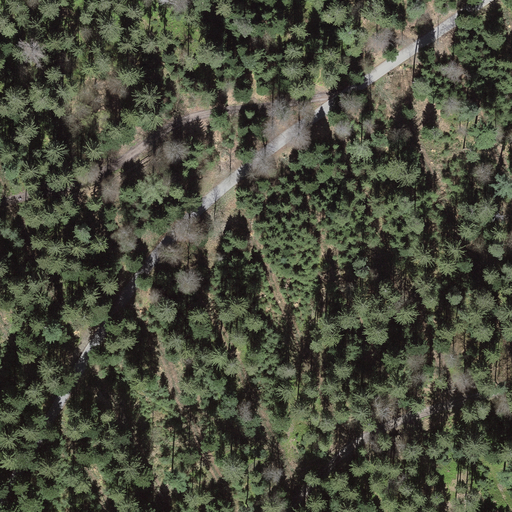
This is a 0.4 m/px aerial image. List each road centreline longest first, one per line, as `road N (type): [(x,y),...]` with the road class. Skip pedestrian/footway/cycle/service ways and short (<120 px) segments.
road 1 (unclassified): [(0,510),(106,343),(221,200),(485,0)]
road 2 (track): [(0,210),(185,124),(349,100)]
